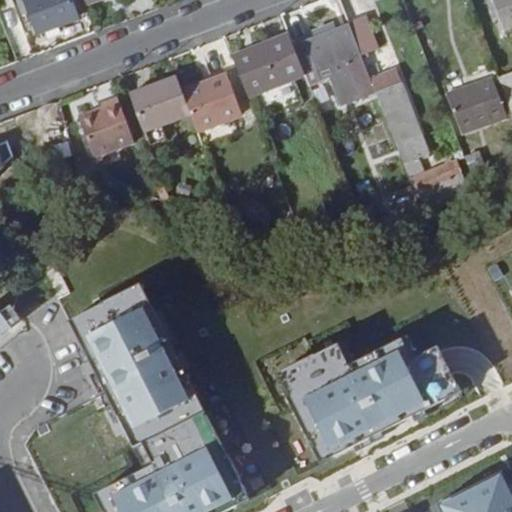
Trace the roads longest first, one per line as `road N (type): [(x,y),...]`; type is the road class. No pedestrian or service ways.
road 1 (residential): [(0,96),(252,0)]
road 2 (residential): [(511,424),(496,420),(319,511)]
